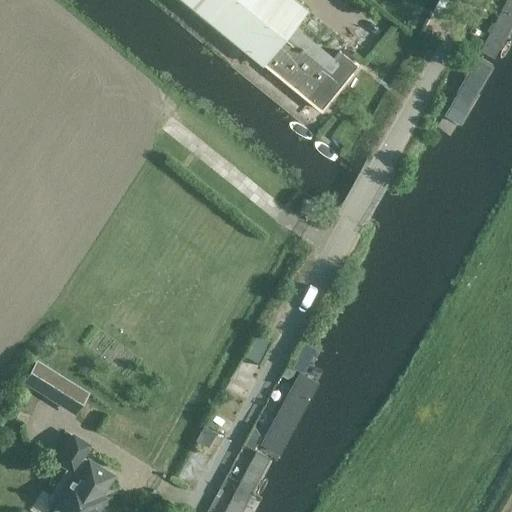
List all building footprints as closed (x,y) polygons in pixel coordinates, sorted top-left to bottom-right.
[(183,0),(245,50),(231,66),(315,135),(329,117),(320,110),(356,65),(339,51),(332,59),(291,27),(306,9),(294,0),(183,0)] [(440,0),(435,8),(445,15),(451,6),(441,0),(440,0)] [(511,0),(485,0),(463,42),(495,59),(511,24),(511,0)] [(435,93),(463,109),(487,65),(460,49),(435,93)] [(242,352),(253,358),(264,339),(252,333),(242,352)] [(244,441),(273,456),(317,376),(305,369),(317,346),(301,339),(244,441)] [(23,379),(75,411),(89,389),(36,357),(23,379)] [(210,443),(215,428),(202,423),(197,438),(210,443)] [(65,468),(62,473),(49,494),(51,495),(45,504),(58,511),(86,511),(97,495),(94,493),(106,472),(83,457),(91,444),(72,431),(53,461),(65,468)] [(204,511),(242,511),(270,460),(240,445),(204,511)]
